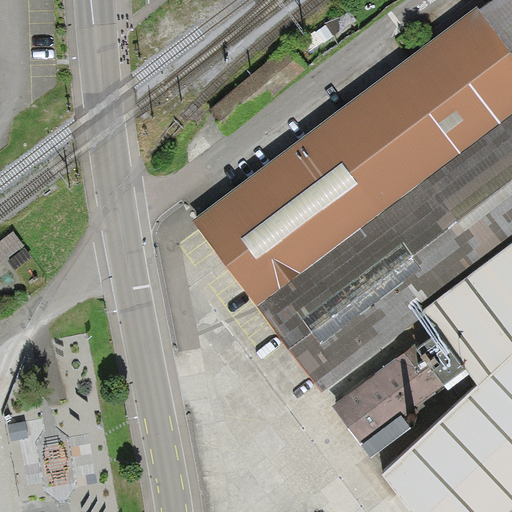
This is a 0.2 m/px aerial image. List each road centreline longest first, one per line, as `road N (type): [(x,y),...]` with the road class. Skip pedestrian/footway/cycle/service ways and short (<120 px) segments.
road 1 (unclassified): [(427,0),(198,170),(121,240)]
road 2 (tertiary): [(171,511),(121,240)]
road 3 (tertiary): [(121,240),(103,134),(95,0)]
road 4 (unclassified): [(121,240),(0,331)]
